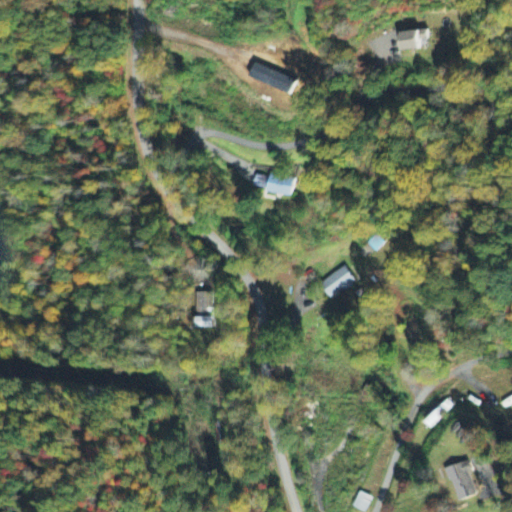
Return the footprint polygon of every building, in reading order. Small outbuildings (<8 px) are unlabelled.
[(427,42),(426,31),(399,34),(400,53),(420,51),(419,42),(427,42)] [(252,190),(291,198),(294,180),(269,175),(268,179),(254,176),(252,190)] [(329,301),(354,284),(343,268),(318,285),(329,301)] [(197,331),(217,330),(216,294),(196,295),(197,331)] [(409,305),(399,308),(411,341),(420,337),(409,305)] [(473,498),(467,474),(470,473),(468,463),(447,468),(456,502),(473,498)] [(358,511),(366,511),(371,498),(357,493),(352,509),(358,511)]
